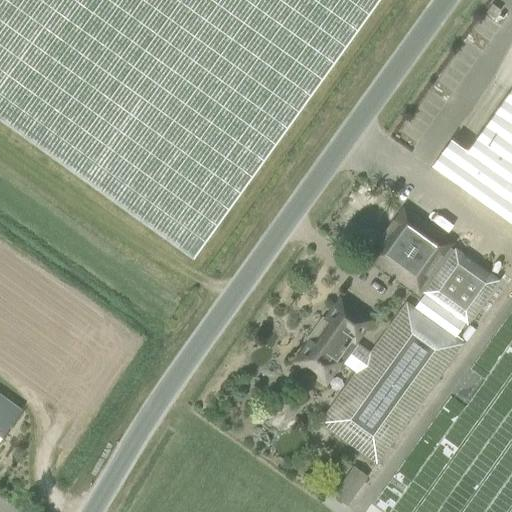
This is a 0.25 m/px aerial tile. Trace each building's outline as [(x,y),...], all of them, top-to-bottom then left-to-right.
[(0,0),(0,119),(193,258),(378,0),(0,0)] [(511,87),(466,151),(451,140),(431,167),(511,225),(511,87)] [(424,290),(451,250),(447,247),(449,244),(430,230),(403,211),(371,257),(416,289),(419,286),(424,290)] [(453,248),(451,250),(424,290),(420,294),(423,296),(414,309),(406,303),(370,352),(355,341),(370,320),(356,311),(340,299),(295,362),(311,374),(324,383),(340,361),(355,372),(319,423),(376,466),(464,344),(456,338),(465,325),(466,326),(499,280),(453,248)] [(511,511),(511,464),(500,464),(511,446),(511,397),(500,347),(395,506),(486,485),(492,511),(511,511)] [(0,396),(0,436),(19,410),(0,396)] [(356,469),(335,498),(345,505),(366,476),(356,469)]
